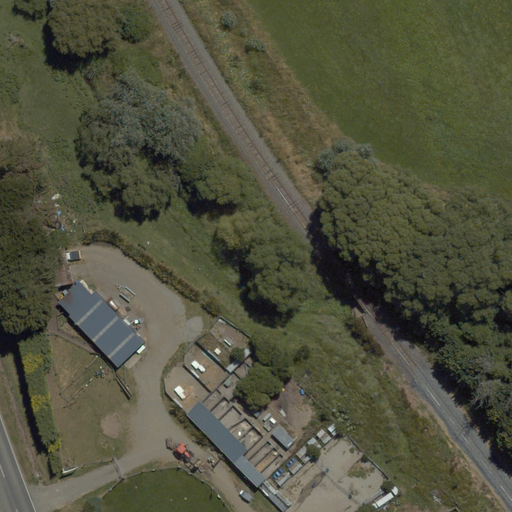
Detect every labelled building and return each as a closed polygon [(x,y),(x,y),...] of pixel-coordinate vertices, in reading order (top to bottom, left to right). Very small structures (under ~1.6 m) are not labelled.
[(74,237),(47,238),(49,282),(75,281),(74,237)] [(72,282),(62,288),(74,307),(84,301),(72,282)] [(111,328),(71,307),(60,327),(121,360),(138,328),(117,317),(111,328)] [(222,317),(179,360),(210,390),(252,346),(222,317)] [(199,400),(184,415),(259,487),(273,472),(199,400)] [(442,511),(436,496),(410,506),(412,511),(442,511)]
